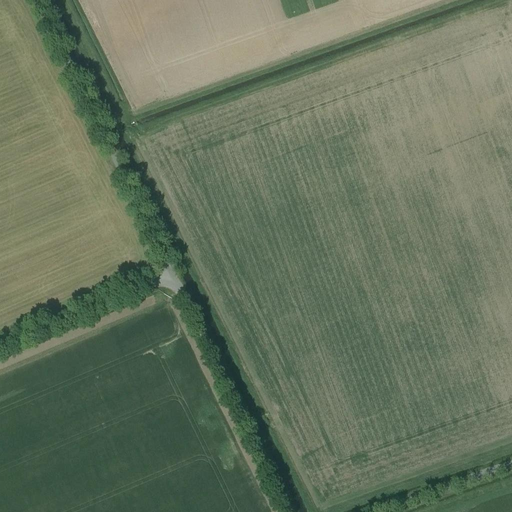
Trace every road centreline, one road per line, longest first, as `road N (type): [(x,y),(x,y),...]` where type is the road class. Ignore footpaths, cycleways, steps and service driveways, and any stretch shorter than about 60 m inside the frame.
road 1 (unclassified): [(169,274),(34,0)]
road 2 (unclassified): [(290,511),(169,274)]
road 3 (unclassified): [(0,347),(169,274)]
road 4 (unclassified): [(382,511),(511,465)]
